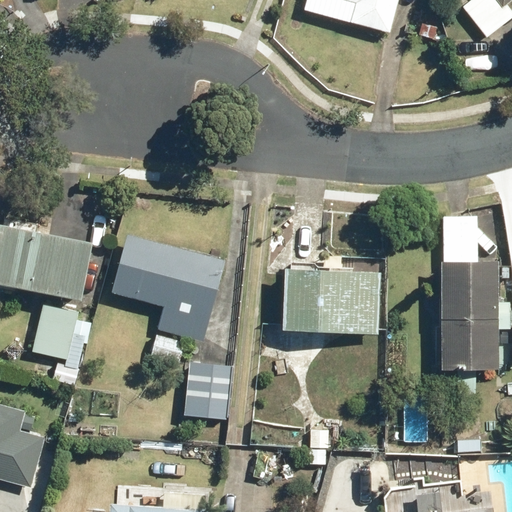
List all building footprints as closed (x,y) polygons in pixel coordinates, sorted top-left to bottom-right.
[(339,0),(356,4),(351,24),(391,34),(399,0),(339,0)] [(511,0),(473,0),(463,8),(487,38),(511,18),(511,11),(507,6),(511,1),(511,0)] [(443,261),(440,261),(441,369),(498,369),(498,328),(509,328),(509,302),(497,302),(497,260),(477,261),(477,216),(443,216),(443,261)] [(91,243),(0,224),(0,284),(79,300),(91,243)] [(225,259),(127,234),(111,293),(164,307),(150,357),(179,364),(186,337),(203,342),(225,259)] [(290,268),(284,268),(281,330),(377,334),(380,272),(352,271),(353,268),(314,266),(314,263),(291,262),(290,268)] [(77,314),(57,309),(53,329),(38,325),(32,352),(67,359),(72,340),(87,343),(91,323),(76,320),(77,314)] [(231,366),(189,362),(184,415),(226,419),(231,366)] [(0,479),(31,488),(45,437),(30,434),(35,417),(25,414),(25,411),(0,404),(0,479)] [(329,430),(310,430),(309,466),(328,467),(329,430)] [(117,505),(110,504),(109,511),(204,511),(206,494),(118,489),(117,505)] [(441,511),(439,492),(415,494),(417,511),(492,511),(492,507),(457,511),(441,511)]
